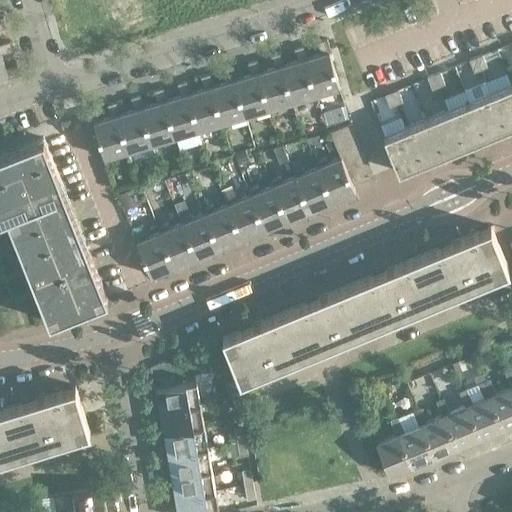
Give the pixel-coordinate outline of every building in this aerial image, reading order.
[(320,52),(306,56),(304,57),(315,92),(339,85),(329,50),(330,49),(326,37),(317,40),(320,52)] [(0,50),(1,52),(12,49),(10,40),(0,42),(0,50)] [(511,41),(511,42),(496,48),(501,60),(511,55),(511,41)] [(297,59),(283,63),(281,64),(291,100),(315,92),(304,57),(306,56),(303,45),(293,47),(297,59)] [(0,50),(0,76),(7,74),(8,76),(19,72),(16,63),(5,66),(1,52),(0,50)] [(274,66),(259,70),(258,71),(268,106),(291,100),(281,64),(283,63),(279,51),(270,54),(274,66)] [(481,54),(475,56),(480,69),(486,66),(481,54)] [(475,56),(468,59),(473,71),(480,69),(475,56)] [(250,73),(236,77),(234,78),(245,113),(268,106),(258,71),(259,70),(256,59),(246,61),(250,73)] [(227,80),(213,84),(211,84),(222,120),(245,113),(234,78),(236,77),(233,65),(223,68),(227,80)] [(439,71),(432,74),(437,86),(444,83),(439,71)] [(203,87),(189,91),(187,92),(198,127),(222,120),(211,84),(213,84),(209,73),(200,75),(203,87)] [(432,74),(426,76),(431,88),(437,86),(432,74)] [(180,94),(166,98),(164,99),(175,134),(198,127),(187,92),(189,91),(186,79),(177,82),(180,94)] [(485,79),(464,88),(464,89),(469,100),(484,136),(487,135),(502,129),(505,128),(490,91),(485,79)] [(511,85),(511,83),(490,91),(505,128),(508,126),(511,124),(511,85)] [(157,101),(142,105),(141,106),(152,141),(175,134),(164,99),(166,98),(162,86),(153,89),(157,101)] [(397,88),(390,91),(395,103),(402,100),(397,88)] [(464,89),(443,98),(448,109),(462,145),(466,144),(481,137),(484,136),(469,100),(464,89)] [(390,91),(384,94),(389,106),(395,103),(390,91)] [(139,93),(130,96),(133,108),(119,112),(117,113),(128,148),(152,141),(141,106),(142,105),(139,93)] [(116,100),(106,103),(110,115),(93,120),(105,155),(128,148),(117,113),(119,112),(116,100)] [(448,109),(427,117),(441,153),(444,152),(460,146),(462,145),(448,109)] [(401,115),(379,124),(383,135),(396,165),(398,171),(402,169),(418,163),(420,162),(405,126),(401,115)] [(427,117),(405,126),(420,162),(423,161),(439,154),(441,153),(427,117)] [(62,120),(65,128),(73,126),(70,118),(62,120)] [(329,130),(334,141),(356,132),(351,121),(329,130)] [(356,132),(334,141),(338,151),(360,143),(356,132)] [(43,136),(0,152),(0,217),(7,215),(49,320),(107,297),(43,136)] [(360,143),(338,151),(340,156),(342,162),(364,153),(360,143)] [(280,162),(288,159),(282,144),(274,148),(280,162)] [(236,154),(239,162),(248,159),(246,151),(236,154)] [(364,153),(342,162),(347,172),(368,164),(364,153)] [(325,157),(317,161),(332,199),(345,194),(348,201),(358,197),(352,183),(347,172),(342,162),(340,156),(327,160),(325,157)] [(290,162),(293,168),(300,165),(298,159),(290,162)] [(303,166),(294,170),(310,208),(322,203),(325,210),(335,206),(332,199),(317,161),(316,161),(317,165),(304,170),(303,166)] [(368,164),(347,172),(352,183),(372,174),(368,164)] [(280,176),(271,179),(287,218),(300,212),(303,219),(312,215),(310,208),(294,170),(293,170),(294,174),(281,179),(280,176)] [(170,190),(165,179),(155,183),(159,194),(170,190)] [(249,192),(264,227),(277,221),(280,228),(290,225),(287,218),(271,179),(270,180),(272,183),(259,188),(258,185),(248,189),(249,192)] [(134,187),(119,191),(126,207),(140,202),(134,187)] [(235,194),(225,198),(241,236),(255,231),(258,238),(267,234),(264,227),(249,192),(237,198),(235,194)] [(212,203),(204,207),(219,245),(232,240),(235,247),(244,243),(241,236),(225,198),(227,202),(214,207),(212,203)] [(190,213),(180,216),(196,255),(209,249),(213,256),(222,252),(219,245),(204,207),(203,208),(204,211),(191,216),(190,213)] [(167,222),(158,226),(174,264),(187,258),(190,266),(199,261),(196,255),(180,216),(180,217),(181,220),(169,225),(167,222)] [(490,225),(423,252),(441,297),(508,269),(490,225)] [(144,231),(135,235),(150,274),(164,268),(167,275),(177,271),(174,264),(158,226),(157,226),(159,229),(146,235),(144,231)] [(423,252),(356,280),(374,324),(441,297),(423,252)] [(356,280),(289,307),(307,351),(374,324),(356,280)] [(289,307),(222,335),(241,379),(307,351),(289,307)] [(510,386),(496,392),(492,394),(505,425),(511,421),(511,368),(505,372),(510,386)] [(486,379),(483,372),(474,376),(477,383),(486,379)] [(161,386),(156,387),(160,409),(201,402),(197,380),(175,384),(173,375),(160,377),(161,386)] [(474,402),(469,404),(482,434),(505,425),(492,394),(496,392),(489,378),(486,379),(477,383),(484,397),(474,401),(474,402)] [(226,382),(232,396),(239,392),(234,379),(226,382)] [(75,385),(6,406),(20,451),(89,430),(84,413),(75,385)] [(464,405),(450,411),(451,412),(447,413),(459,444),(482,434),(469,404),(474,402),(474,401),(473,401),(466,387),(459,391),(464,405)] [(239,392),(232,396),(237,410),(245,406),(239,392)] [(442,414),(427,420),(428,421),(424,423),(436,453),(459,444),(447,413),(451,412),(450,411),(443,397),(436,400),(442,414)] [(201,402),(160,409),(164,431),(204,424),(201,402)] [(6,406),(0,407),(0,457),(20,451),(6,406)] [(419,424),(405,429),(405,430),(401,432),(413,462),(436,453),(424,423),(428,421),(427,420),(420,406),(413,409),(419,424)] [(396,433),(377,441),(390,472),(413,462),(401,432),(405,430),(405,429),(404,429),(398,416),(390,419),(396,433)] [(204,424),(164,431),(167,452),(208,445),(204,424)] [(234,425),(237,440),(245,438),(242,424),(234,425)] [(245,438),(237,440),(239,455),(248,453),(245,438)] [(208,445),(167,452),(171,473),(212,466),(208,445)] [(212,466),(171,473),(175,496),(216,489),(212,466)] [(241,469),(244,483),(253,482),(250,467),(241,469)] [(253,482),(244,483),(247,498),(255,496),(253,482)] [(72,491),(75,511),(83,511),(116,506),(112,483),(72,491)] [(216,489),(175,496),(177,511),(211,511),(219,511),(216,489)] [(30,497),(32,511),(38,511),(42,511),(39,496),(30,497)]
